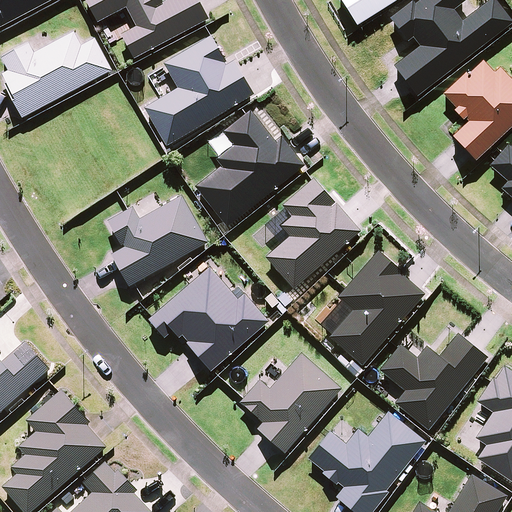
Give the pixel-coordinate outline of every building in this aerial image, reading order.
[(85,0),(97,23),(126,8),(136,27),(121,35),(133,58),(206,20),(195,0),(169,0),(159,6),(155,0),(85,0)] [(340,0),(356,26),(397,0),(340,0)] [(465,0),(464,0),(423,0),(412,9),(410,6),(390,20),(412,49),(390,65),(415,98),(511,24),(511,23),(494,0),(488,0),(460,22),(452,10),(465,0)] [(81,48),(73,34),(33,55),(28,44),(2,58),(9,71),(1,75),(23,116),(61,96),(63,99),(112,73),(95,40),(81,48)] [(226,67),(209,38),(164,66),(177,89),(145,108),(167,146),(252,95),(232,63),(226,67)] [(495,76),(481,60),(442,96),(467,122),(452,136),(473,160),(511,124),(511,83),(500,71),(495,76)] [(278,143),(253,111),(210,145),(224,164),(195,186),(226,226),(303,167),(282,140),(278,143)] [(511,143),(509,141),(483,171),(511,197),(511,143)] [(359,231),(312,180),(281,209),(287,215),(272,230),(276,235),(283,228),(290,236),(265,258),(295,291),(359,231)] [(423,296),(374,251),(332,298),(349,313),(327,337),(359,366),(423,296)] [(0,361),(0,410),(47,370),(23,342),(0,361)] [(26,511),(104,447),(59,393),(26,421),(36,432),(17,448),(24,457),(0,477),(0,486),(21,511),(26,511)] [(118,471),(115,474),(105,463),(82,483),(91,493),(69,511),(60,511),(59,510),(56,511),(148,511),(132,493),(135,491),(118,471)]
